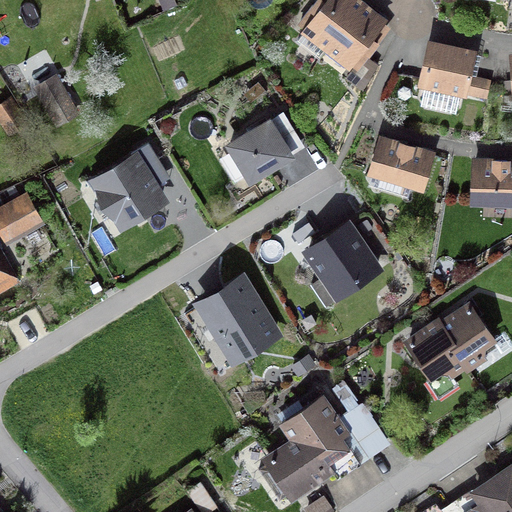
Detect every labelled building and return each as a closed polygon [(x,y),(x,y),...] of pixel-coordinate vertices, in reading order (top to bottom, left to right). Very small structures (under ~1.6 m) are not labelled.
[(391,20),(363,0),(323,0),(305,26),(359,65),(391,20)] [(472,47),(429,38),(421,77),(465,85),(472,47)] [(78,109),(54,71),(35,83),(59,121),(78,109)] [(0,114),(12,133),(28,123),(9,95),(0,100),(0,114)] [(295,152),(272,116),(224,147),(247,183),(295,152)] [(433,147),(380,131),(370,165),(423,181),(433,147)] [(170,176),(148,141),(87,177),(120,230),(170,200),(159,183),(170,176)] [(511,199),(511,157),(473,158),(473,200),(511,199)] [(0,218),(11,235),(42,214),(28,193),(0,210),(0,218)] [(376,268),(346,220),(302,248),(333,296),(376,268)] [(0,273),(9,268),(0,252),(0,273)] [(275,334),(240,273),(196,299),(231,359),(275,334)] [(471,300),(439,319),(465,361),(496,342),(471,300)] [(439,319),(408,338),(433,380),(465,361),(439,319)] [(340,413),(324,388),(282,415),(292,430),(255,455),(286,501),(365,449),(340,413)] [(340,413),(365,449),(388,434),(363,397),(340,413)] [(511,511),(511,465),(511,466),(462,499),(470,511),(511,511)] [(310,511),(327,511),(336,506),(325,490),(305,504),(310,511)]
